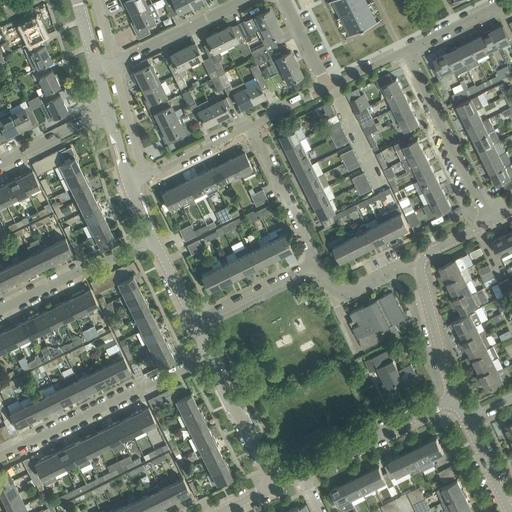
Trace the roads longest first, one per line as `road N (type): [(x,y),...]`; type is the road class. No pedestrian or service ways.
road 1 (residential): [(0,454),(206,354)]
road 2 (residential): [(404,48),(489,223)]
road 3 (tertiary): [(301,472),(450,397)]
road 4 (residential): [(0,310),(148,238)]
road 5 (residential): [(315,264),(249,124)]
road 6 (tertiary): [(273,487),(206,354)]
road 7 (residential): [(114,61),(239,0)]
road 8 (residential): [(190,321),(315,264)]
road 9 (tertiary): [(450,397),(420,265)]
road 10 (residential): [(130,185),(249,124)]
road 11 (residential): [(315,264),(325,286),(338,291),(420,265)]
road 12 (residential): [(0,164),(110,111)]
